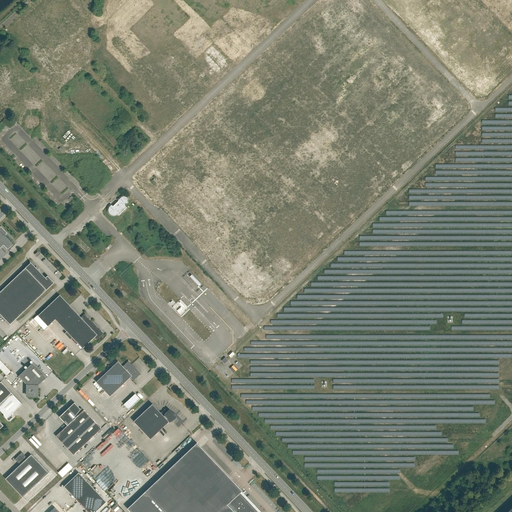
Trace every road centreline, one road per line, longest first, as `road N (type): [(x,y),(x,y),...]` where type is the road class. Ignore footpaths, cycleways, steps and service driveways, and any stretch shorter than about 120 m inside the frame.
road 1 (unknown): [(121,177),(258,320),(480,107)]
road 2 (unknown): [(308,0),(121,177)]
road 3 (tertiary): [(307,511),(132,326)]
road 4 (tertiary): [(132,326),(0,186)]
road 5 (unknown): [(378,0),(480,107),(511,78)]
road 6 (unclassified): [(0,451),(132,326)]
